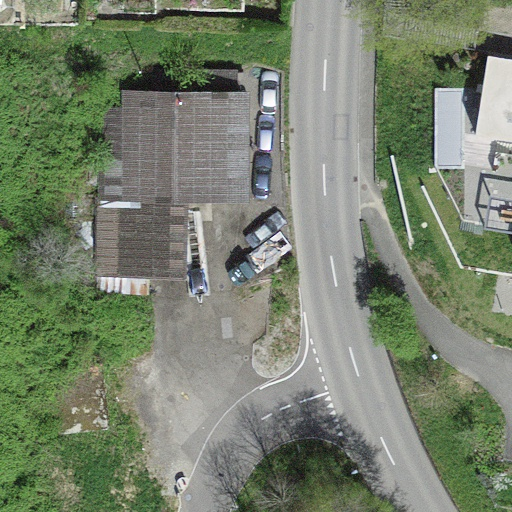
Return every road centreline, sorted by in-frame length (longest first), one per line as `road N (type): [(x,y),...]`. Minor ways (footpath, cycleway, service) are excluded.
road 1 (tertiary): [(361,385),(325,203),(331,0)]
road 2 (residential): [(361,385),(280,401),(225,457),(204,511)]
road 3 (tertiary): [(420,511),(361,385)]
